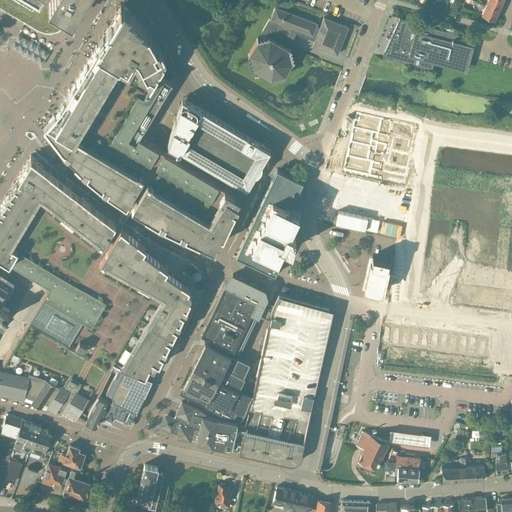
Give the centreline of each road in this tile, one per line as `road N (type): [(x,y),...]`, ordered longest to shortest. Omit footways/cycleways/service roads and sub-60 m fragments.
road 1 (residential): [(402,320),(425,139),(431,133),(511,142)]
road 2 (residential): [(310,156),(208,85),(152,0)]
road 3 (residential): [(306,483),(395,492),(511,483)]
road 4 (residential): [(0,172),(101,0)]
road 5 (residential): [(306,483),(345,302)]
road 6 (residential): [(310,156),(326,147),(381,0)]
road 7 (unclassified): [(306,483),(152,447)]
road 8 (residential): [(345,302),(309,231),(317,176),(310,156)]
road 9 (residential): [(128,455),(0,405)]
